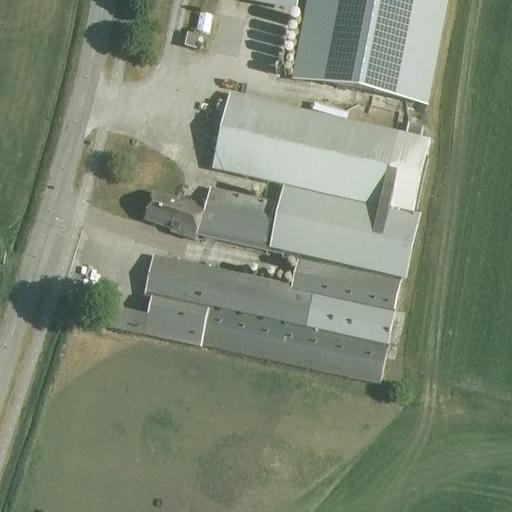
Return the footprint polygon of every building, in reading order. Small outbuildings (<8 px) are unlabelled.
[(234,0),(293,10),(294,0),(234,0)] [(307,0),(292,82),(427,108),(447,0),(307,0)] [(199,45),(211,47),(215,19),(203,17),(199,45)] [(196,53),(200,39),(188,36),(184,50),(196,53)] [(432,144),(398,136),(232,98),(215,173),(280,188),(276,207),(210,193),(206,211),(182,202),(181,204),(155,195),(145,223),(171,232),(170,235),(194,243),(196,238),(299,261),(293,289),(155,257),(145,301),(152,303),(147,323),(112,315),(109,332),(201,351),(201,350),(379,389),(418,219),(415,218),(432,144)]
